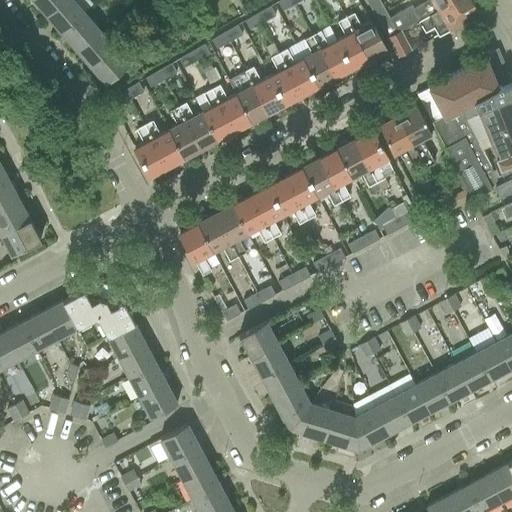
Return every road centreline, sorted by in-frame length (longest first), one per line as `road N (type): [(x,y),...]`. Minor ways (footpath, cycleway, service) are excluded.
road 1 (residential): [(141,219),(511,19)]
road 2 (residential): [(141,219),(218,396),(258,463),(307,478)]
road 3 (residential): [(0,17),(80,108),(141,219)]
road 4 (residential): [(307,478),(360,493),(511,415)]
road 5 (residential): [(0,294),(141,219)]
